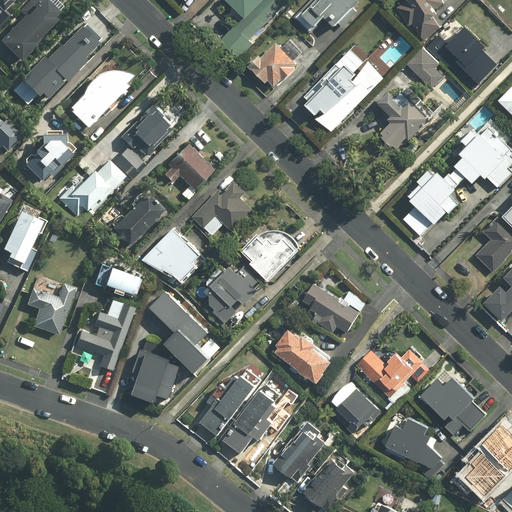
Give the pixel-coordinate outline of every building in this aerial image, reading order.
[(27,14),(3,38),(25,59),(42,42),(39,40),(62,16),(60,14),(64,10),(53,0),(32,0),(23,10),(27,14)] [(229,0),(245,16),(223,38),(242,57),(256,42),(253,39),(292,0),(229,0)] [(337,27),(363,0),(320,0),(301,19),(314,31),(327,18),(337,27)] [(410,0),(400,7),(412,25),(415,23),(426,39),(450,23),(439,7),(447,2),(445,0),(410,0)] [(48,53),(24,77),(42,94),(45,91),(51,96),(90,57),(88,55),(103,39),(86,23),(66,43),(65,42),(51,57),(48,53)] [(472,81),(478,87),(505,61),(490,46),(492,44),(472,23),(452,42),(443,33),(431,45),(468,84),(472,81)] [(303,62),(282,40),(266,55),(264,53),(252,65),(269,82),(272,79),(279,85),(287,78),(288,79),(302,66),(300,65),(303,62)] [(426,46),(410,63),(435,87),(447,75),(439,67),(444,62),(426,46)] [(355,47),(308,95),(313,100),(310,103),(321,114),(324,110),(339,126),(386,78),(355,47)] [(74,105),(78,109),(75,112),(90,126),(133,83),(130,80),(138,72),(128,68),(118,67),(108,70),(99,75),(92,82),(87,92),(74,105)] [(386,131),(402,146),(412,135),(414,138),(434,117),(415,99),(409,105),(400,96),(401,94),(395,88),(382,101),(396,115),(393,118),(396,120),(386,131)] [(511,89),(503,98),(511,106),(511,89)] [(154,103),(122,135),(133,147),(136,144),(149,156),(179,127),(154,103)] [(0,149),(5,144),(10,150),(26,134),(8,117),(6,120),(3,117),(0,119),(0,149)] [(420,204),(405,218),(422,236),(439,220),(440,222),(454,209),(455,211),(466,201),(457,192),(463,187),(460,184),(472,174),(479,181),(488,172),(501,186),(511,175),(511,134),(498,121),(486,133),(480,126),(467,138),(473,144),(466,150),(471,155),(462,163),(463,164),(451,175),(446,169),(440,174),(433,168),(421,180),(423,182),(411,194),(420,204)] [(44,139),(24,158),(41,178),(50,170),(53,173),(74,153),(66,144),(66,131),(44,133),(44,139)] [(217,168),(190,142),(170,163),(174,167),(168,173),(176,181),(182,175),(197,189),(217,168)] [(75,184),(61,198),(79,216),(87,207),(92,212),(129,175),(112,158),(99,170),(98,169),(85,181),(83,178),(76,185),(75,184)] [(220,215),(236,232),(259,210),(246,196),(250,192),(239,180),(227,191),(224,188),(195,215),(206,227),(220,215)] [(149,190),(115,226),(133,243),(167,207),(149,190)] [(0,222),(14,200),(2,192),(1,194),(0,194),(0,222)] [(46,218),(24,209),(7,247),(13,250),(11,254),(27,261),(46,218)] [(495,238),(479,254),(497,271),(510,258),(509,257),(511,254),(511,224),(501,214),(486,229),(495,238)] [(206,253),(180,226),(145,259),(181,277),(186,283),(204,266),(199,260),(206,253)] [(283,229),(274,228),(265,232),(264,231),(246,248),(257,259),(256,260),(274,279),(281,273),(305,248),(299,238),(292,232),(283,229)] [(478,230),(467,241),(474,248),(485,237),(478,230)] [(242,270),(236,263),(210,290),(215,295),(210,300),(232,321),(244,309),(238,304),(246,297),(251,302),(264,288),(259,283),(262,280),(247,265),(242,270)] [(143,274),(115,265),(109,282),(118,285),(116,290),(125,293),(127,289),(137,292),(143,274)] [(511,265),(506,271),(511,277),(511,289),(507,284),(490,301),(508,319),(511,315),(511,265)] [(41,307),(35,324),(61,334),(79,286),(66,281),(61,295),(36,286),(30,303),(41,307)] [(340,325),(350,331),(368,303),(352,292),(348,298),(344,296),(343,297),(318,282),(306,301),(315,306),(314,308),(325,315),(321,321),(337,331),(340,325)] [(177,327),(166,338),(197,369),(213,353),(200,340),(210,331),(168,290),(153,304),(177,327)] [(102,364),(115,369),(138,306),(115,297),(110,312),(101,309),(95,324),(101,326),(98,335),(84,330),(78,344),(105,354),(102,364)] [(284,345),(280,350),(321,381),(337,359),(320,347),(322,344),(308,333),(306,336),(294,327),(282,344),(284,345)] [(144,370),(137,391),(161,399),(163,392),(172,395),(183,363),(172,359),(173,354),(143,344),(135,367),(144,370)] [(375,349),(360,363),(393,397),(429,362),(414,347),(406,355),(401,350),(389,363),(375,349)] [(215,405),(203,421),(224,437),(267,380),(251,368),(245,376),(239,372),(230,384),(227,381),(211,402),(215,405)] [(443,375),(426,393),(452,418),(447,423),(457,433),(467,423),(474,429),(490,413),(477,401),(482,396),(460,374),(451,383),(443,375)] [(267,385),(226,439),(245,452),(259,433),(265,438),(279,420),(271,414),(283,398),(267,385)] [(336,411),(357,432),(384,406),(364,385),(336,411)] [(415,415),(410,426),(402,423),(389,451),(411,461),(413,455),(425,460),(426,459),(439,465),(449,455),(445,453),(434,441),(437,434),(432,431),(435,424),(415,415)] [(313,419),(277,461),(301,482),(317,464),(314,461),(332,441),(324,434),(327,430),(313,419)] [(511,434),(503,425),(483,444),(508,470),(511,466),(511,434)] [(342,491),(360,469),(339,452),(307,491),(330,510),(345,493),(342,491)] [(475,468),(468,476),(485,493),(502,475),(480,453),(470,464),(475,468)] [(410,511),(388,502),(386,507),(380,504),(376,511),(410,511)]
